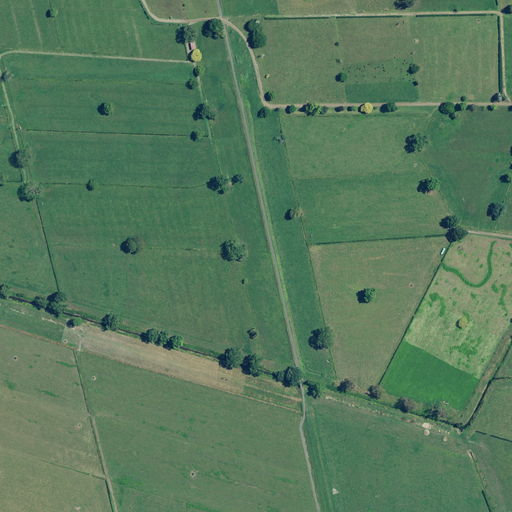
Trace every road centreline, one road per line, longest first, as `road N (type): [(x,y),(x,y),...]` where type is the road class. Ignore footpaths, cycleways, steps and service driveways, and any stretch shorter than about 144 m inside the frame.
road 1 (unclassified): [(270,105),(511,103)]
road 2 (track): [(270,105),(237,29),(217,18),(155,18),(142,0)]
